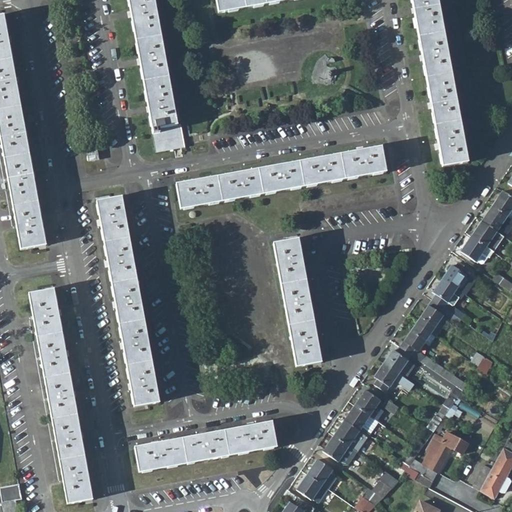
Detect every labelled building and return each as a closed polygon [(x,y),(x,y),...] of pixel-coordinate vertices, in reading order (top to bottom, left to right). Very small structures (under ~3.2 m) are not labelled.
[(178,124),(153,0),(128,0),(156,151),(185,146),(181,124),(178,124)] [(294,0),(215,0),(218,14),(294,0)] [(465,163),(437,0),(410,0),(439,167),(465,163)] [(46,247),(4,17),(0,17),(0,138),(21,251),(46,247)] [(86,140),(88,148),(98,147),(93,124),(83,126),(85,136),(87,135),(88,140),(86,140)] [(88,148),(90,162),(100,160),(98,147),(88,148)] [(386,173),(382,148),(177,185),(182,211),(386,173)] [(491,207),(507,218),(511,210),(511,200),(501,193),(491,207)] [(159,403),(122,197),(97,202),(134,407),(159,403)] [(511,229),(511,221),(507,218),(491,207),(481,222),(502,237),(505,239),(511,229)] [(502,237),(481,222),(470,238),(486,249),(491,253),(502,237)] [(320,361),(299,238),(273,242),(295,366),(320,361)] [(460,253),(475,263),(486,249),(470,238),(460,253)] [(442,280),(463,294),(471,300),(474,296),(470,293),(472,290),(469,289),(462,283),(470,272),(458,264),(454,269),(451,267),(442,280)] [(511,284),(497,275),(493,281),(511,294),(511,284)] [(436,296),(432,302),(449,314),(460,321),(465,314),(454,307),(463,294),(442,280),(432,294),(436,296)] [(93,501),(54,290),(29,295),(67,505),(93,501)] [(416,325),(436,339),(447,322),(444,320),(449,314),(432,302),(416,325)] [(426,346),(429,348),(436,339),(416,325),(400,348),(412,357),(419,361),(423,355),(416,350),(422,343),(426,346)] [(393,351),(384,365),(405,380),(416,365),(409,361),(412,357),(400,348),(396,353),(393,351)] [(478,351),(470,362),(487,374),(495,362),(478,351)] [(419,361),(454,386),(455,386),(462,391),(472,378),(466,374),(461,380),(423,354),(423,355),(419,361)] [(395,381),(404,387),(408,382),(405,380),(384,365),(374,378),(378,381),(375,386),(385,393),(389,388),(390,389),(395,381)] [(449,410),(458,398),(462,391),(455,386),(442,405),(449,410)] [(365,392),(354,408),(369,418),(380,403),(365,392)] [(398,409),(387,401),(382,408),(393,416),(398,409)] [(449,410),(442,405),(427,428),(433,433),(449,410)] [(369,418),(354,408),(344,423),(359,433),(363,436),(368,439),(378,424),(369,418)] [(135,447),(139,472),(277,448),(273,423),(135,447)] [(349,448),(356,437),(359,433),(344,423),(334,438),(349,448)] [(427,463),(425,466),(414,460),(409,467),(408,468),(417,473),(419,475),(420,474),(433,481),(438,472),(439,473),(451,448),(462,453),(467,443),(446,432),(443,438),(439,436),(435,434),(426,449),(434,454),(429,464),(427,463)] [(338,463),(344,467),(345,465),(348,467),(357,454),(349,448),(334,438),(323,453),(338,463)] [(414,448),(419,452),(423,447),(415,442),(412,447),(414,448)] [(511,451),(503,447),(500,453),(511,460),(511,451)] [(419,452),(414,448),(403,463),(409,467),(414,460),(419,452)] [(492,469),(480,490),(494,498),(499,491),(505,494),(511,480),(511,479),(506,476),(511,464),(511,460),(500,453),(492,469)] [(333,472),(318,461),(307,477),(328,491),(335,479),(330,476),(333,472)] [(492,469),(484,464),(472,486),(480,490),(492,469)] [(413,479),(429,488),(433,481),(420,474),(419,475),(417,473),(413,479)] [(383,500),(385,498),(387,496),(390,492),(393,489),(396,486),(398,483),(398,482),(386,474),(373,494),(383,500)] [(328,491),(307,477),(297,492),(311,502),(312,500),(318,505),(328,491)] [(20,483),(0,486),(0,488),(2,502),(23,498),(20,483)] [(359,511),(370,511),(373,510),(375,508),(378,505),(381,503),(383,500),(373,494),(369,491),(355,509),(358,511),(359,511)] [(438,511),(439,510),(421,500),(414,511),(438,511)] [(17,511),(15,501),(2,503),(3,511),(17,511)]
